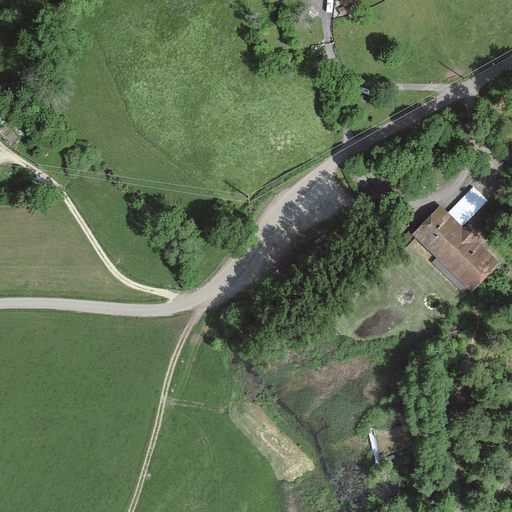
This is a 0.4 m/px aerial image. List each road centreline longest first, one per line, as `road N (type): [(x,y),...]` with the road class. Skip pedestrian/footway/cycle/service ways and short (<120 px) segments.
road 1 (tertiary): [(0,304),(140,311),(186,304),(225,279),(289,200),(343,155),(511,62)]
road 2 (track): [(207,293),(169,373),(130,511)]
